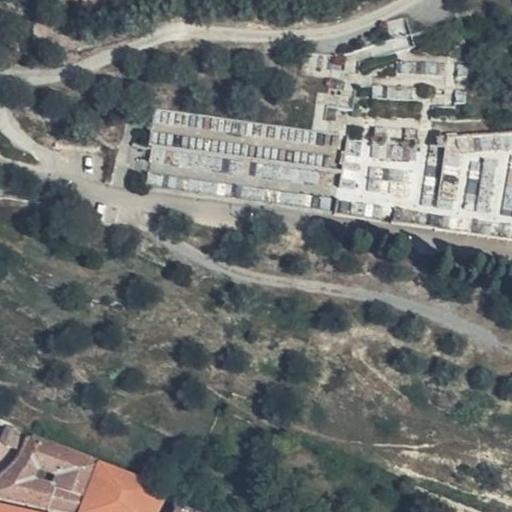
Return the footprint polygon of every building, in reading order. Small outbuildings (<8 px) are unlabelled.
[(235,138),(237,117),(158,109),(151,175),(239,184),(239,175),(247,176),(249,156),(254,156),(256,140),(235,138)] [(329,168),(333,139),(302,134),(301,142),(286,140),(283,162),(292,163),(290,174),(305,176),(307,165),(329,168)] [(490,193),(490,191),(506,190),(507,214),(511,213),(511,161),(511,162),(487,163),(487,175),(473,175),(469,166),(485,158),(467,159),(459,143),(478,134),(448,134),(449,173),(461,173),(461,194),(475,187),(478,194),(478,198),(490,193)] [(5,421),(0,432),(0,495),(78,511),(152,511),(164,489),(25,433),(26,430),(5,421)] [(191,511),(195,504),(177,497),(170,511),(191,511)]
